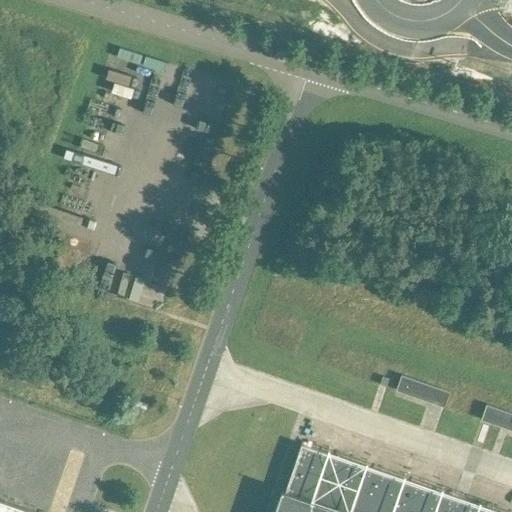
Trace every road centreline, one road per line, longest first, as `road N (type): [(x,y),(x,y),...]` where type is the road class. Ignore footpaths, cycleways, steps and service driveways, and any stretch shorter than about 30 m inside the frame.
road 1 (unclassified): [(317,72),(157,511)]
road 2 (unclassified): [(317,72),(79,0)]
road 3 (unclassified): [(511,130),(317,72)]
road 4 (primary): [(393,14),(511,47)]
